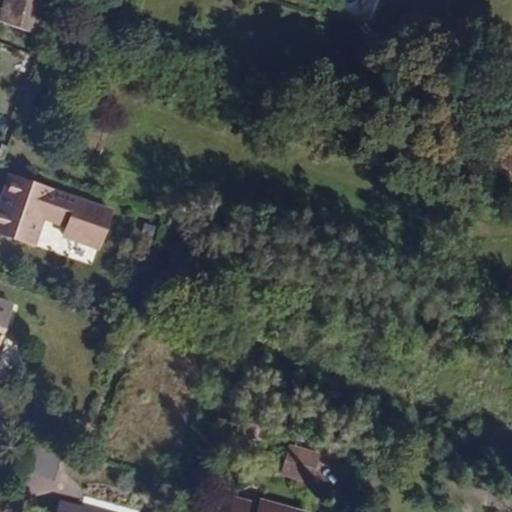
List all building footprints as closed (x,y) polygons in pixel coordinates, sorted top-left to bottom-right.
[(0,20),(35,33),(44,0),(3,0),(2,6),(0,11),(0,20)] [(112,209),(7,175),(0,194),(0,236),(35,248),(40,230),(43,221),(64,228),(61,237),(60,240),(98,252),(112,209)] [(61,237),(64,228),(43,221),(40,230),(61,237)] [(0,305),(11,310),(13,303),(0,298),(0,305)] [(0,341),(11,310),(0,305),(0,341)] [(28,471),(57,482),(68,452),(38,442),(28,471)] [(308,496),(318,457),(287,448),(282,467),(300,472),(294,492),(308,496)] [(297,511),(258,501),(257,505),(232,498),(228,511),(297,511)] [(85,511),(87,509),(60,501),(56,511),(85,511)]
